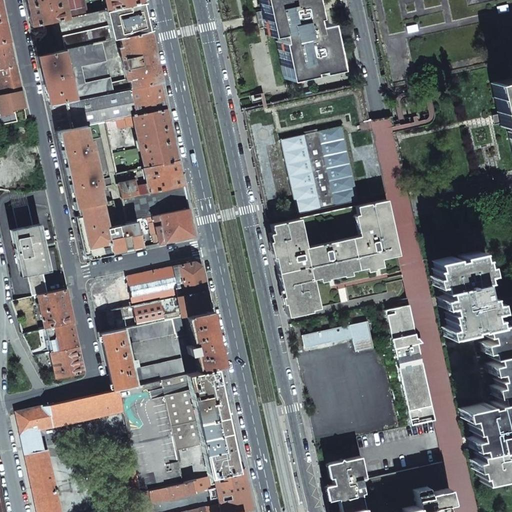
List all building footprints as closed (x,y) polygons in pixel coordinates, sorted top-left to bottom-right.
[(0,0),(0,43),(10,41),(5,17),(0,0)] [(26,0),(28,11),(31,26),(87,14),(83,0),(26,0)] [(105,10),(141,2),(141,0),(103,0),(105,7),(104,7),(105,10)] [(258,0),(266,35),(276,33),(283,65),(281,65),(283,76),(334,65),(331,54),(328,55),(321,23),(311,25),(306,0),(258,0)] [(511,61),(511,0),(368,0),(388,89),(511,61)] [(119,37),(148,31),(145,16),(141,2),(105,10),(108,25),(62,36),(65,49),(100,41),(119,37)] [(49,105),(160,82),(151,44),(148,31),(119,37),(121,48),(118,48),(125,79),(110,82),(109,78),(109,77),(105,60),(100,41),(65,49),(38,55),(49,105)] [(0,68),(15,65),(13,53),(10,41),(0,43),(0,68)] [(0,94),(21,90),(18,78),(15,65),(0,68),(0,94)] [(503,125),(509,124),(511,136),(511,151),(511,152),(511,80),(511,78),(494,82),(503,125)] [(99,123),(105,122),(166,109),(160,82),(49,105),(56,132),(99,123)] [(267,220),(384,194),(386,194),(370,120),(362,83),(242,109),(267,220)] [(17,108),(24,107),(21,90),(0,94),(0,111),(1,115),(7,114),(6,110),(10,109),(17,108)] [(143,168),(177,160),(172,134),(166,109),(105,122),(116,173),(139,169),(136,158),(130,160),(125,152),(119,128),(133,125),(135,131),(131,132),(132,136),(134,135),(135,142),(137,142),(143,168)] [(99,123),(56,132),(64,170),(73,208),(111,200),(110,199),(103,201),(100,187),(111,184),(99,123)] [(121,197),(183,185),(177,160),(143,168),(145,176),(142,177),(143,179),(145,179),(147,184),(136,186),(135,179),(118,183),(121,197)] [(121,197),(127,222),(135,220),(147,218),(188,209),(183,185),(121,197)] [(305,247),(299,218),(270,224),(272,232),(268,233),(277,272),(286,314),(287,314),(318,307),(312,278),(318,277),(319,281),(327,279),(326,275),(341,272),(342,276),(350,274),(349,270),(365,267),(365,271),(373,269),(373,265),(380,264),(379,258),(397,254),(385,199),(355,206),(357,214),(353,215),(358,235),(305,247)] [(141,247),(135,220),(127,222),(117,224),(112,224),(112,222),(117,221),(113,201),(111,200),(73,208),(82,255),(88,253),(110,248),(110,246),(129,242),(131,249),(133,249),(141,247)] [(38,295),(46,293),(37,248),(27,204),(13,208),(21,246),(17,247),(19,257),(23,257),(32,296),(38,295)] [(305,247),(358,235),(353,215),(357,214),(355,206),(299,218),(305,247)] [(153,245),(194,236),(191,223),(188,209),(147,218),(148,222),(149,222),(153,245)] [(110,248),(88,253),(89,257),(111,252),(110,248)] [(480,327),(493,324),(491,316),(488,317),(487,311),(492,310),(491,306),(490,300),(485,301),(483,295),(481,295),(479,281),(480,281),(479,275),(484,274),(480,257),(478,257),(477,250),(457,255),(458,257),(453,259),(452,256),(432,260),(434,268),(432,268),(434,276),(436,275),(439,290),(442,289),(443,295),(440,296),(442,305),(445,304),(447,311),(444,312),(447,326),(445,326),(447,335),(467,331),(467,329),(473,327),(473,329),(480,327)] [(341,272),(326,275),(327,279),(319,281),(318,277),(312,278),(318,307),(387,292),(385,283),(403,279),(397,254),(379,258),(380,264),(373,265),(373,269),(365,271),(365,267),(349,270),(350,274),(342,276),(341,272)] [(194,262),(126,276),(136,325),(163,319),(162,314),(158,300),(205,290),(203,278),(200,266),(194,262)] [(136,325),(126,276),(110,279),(94,283),(90,289),(100,333),(136,325)] [(45,327),(72,321),(68,305),(65,289),(46,293),(38,295),(45,327)] [(205,290),(158,300),(162,314),(163,319),(180,316),(210,309),(206,293),(205,290)] [(423,375),(408,305),(385,310),(406,408),(410,425),(434,420),(423,375)] [(221,365),(222,365),(218,349),(210,309),(180,316),(163,319),(136,325),(100,333),(112,390),(116,389),(184,373),(181,358),(137,368),(135,358),(129,359),(125,343),(175,333),(176,337),(191,334),(193,344),(186,345),(187,353),(195,352),(199,370),(221,365)] [(406,408),(385,310),(375,312),(400,427),(410,425),(406,408)] [(511,410),(509,411),(508,406),(511,405),(510,397),(511,396),(511,320),(507,321),(507,323),(502,324),(502,322),(493,324),(480,327),(482,334),(485,333),(487,340),(482,341),(484,350),(486,350),(488,356),(490,355),(492,361),(488,362),(490,371),(494,370),(496,376),(493,377),(494,383),(492,384),(496,400),(490,401),(490,403),(485,404),(484,402),(462,407),(464,417),(467,416),(468,422),(471,422),(474,436),(470,437),(472,447),(475,446),(478,457),(472,458),(476,475),(479,475),(480,481),(500,476),(499,474),(505,473),(505,475),(511,473),(511,438),(510,428),(511,427),(511,423),(511,421),(511,410)] [(45,327),(50,352),(77,346),(72,321),(45,327)] [(302,335),(305,347),(330,342),(351,338),(354,351),(373,347),(367,321),(302,335)] [(56,378),(83,373),(80,359),(77,346),(50,352),(56,378)] [(213,475),(243,469),(240,454),(225,382),(221,365),(199,370),(184,373),(116,389),(121,410),(133,469),(138,492),(182,482),(175,450),(200,445),(201,453),(204,452),(209,476),(213,475)] [(37,511),(142,511),(138,492),(133,469),(124,471),(128,492),(130,492),(134,511),(105,511),(108,509),(102,503),(91,511),(59,511),(46,450),(42,451),(37,429),(121,410),(116,389),(112,390),(15,412),(37,511)] [(336,511),(453,511),(448,488),(428,493),(426,487),(412,490),(415,506),(402,509),(402,511),(401,511),(363,511),(360,493),(363,492),(360,478),(364,477),(359,456),(328,463),(333,483),(324,486),(326,498),(327,499),(336,497),(340,511),(336,511)] [(360,493),(363,511),(401,511),(402,511),(402,509),(415,506),(412,490),(426,487),(428,493),(448,488),(443,462),(379,476),(378,474),(364,477),(360,478),(363,492),(360,493)] [(232,511),(240,510),(252,508),(248,488),(243,469),(213,475),(215,486),(213,487),(213,489),(216,489),(219,504),(183,511),(153,511),(152,502),(195,492),(195,493),(200,492),(199,490),(210,488),(208,477),(182,482),(138,492),(142,511),(232,511)]
